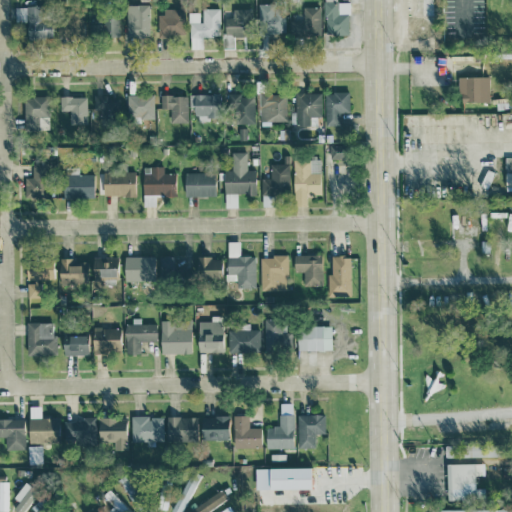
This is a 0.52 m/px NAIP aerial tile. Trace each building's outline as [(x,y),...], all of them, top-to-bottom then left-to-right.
[(323,0),(324,34),(348,34),(348,1),(336,1),(336,0),(323,0)] [(257,4),(258,36),(285,35),(284,3),(257,4)] [(148,4),(126,4),(127,37),(149,37),(148,4)] [(15,6),(14,21),(27,21),(26,37),(51,37),(52,19),(41,19),(41,6),(15,6)] [(319,6),(302,6),(302,21),(291,21),(290,35),(319,35),(319,6)] [(189,48),(203,48),(202,36),(220,36),(219,7),(200,8),(200,11),(188,12),(189,48)] [(223,18),(224,35),(251,35),(250,8),(232,8),(232,17),(223,18)] [(158,35),(184,35),(184,9),(157,10),(158,35)] [(83,38),(84,12),(62,11),(62,38),(83,38)] [(89,22),(90,35),(121,34),(121,14),(97,14),(97,22),(89,22)] [(458,76),(458,101),(489,100),(488,75),(458,76)] [(349,112),(348,91),(324,92),(325,125),(340,125),(339,112),(349,112)] [(320,92),(294,92),(295,125),(316,125),(316,116),(321,116),(320,92)] [(153,117),(154,94),(127,93),(126,117),(153,117)] [(188,93),(188,106),(195,106),(195,119),(217,119),(217,93),(188,93)] [(286,121),(286,93),(259,93),(260,126),(271,125),(271,121),(286,121)] [(93,115),(119,115),(119,97),(109,98),(109,94),(93,94),(93,115)] [(187,122),(187,94),(160,94),(160,108),(169,108),(170,122),(187,122)] [(228,108),(235,107),(235,123),(254,122),(253,94),(227,94),(228,108)] [(24,129),(48,129),(48,96),(23,96),(24,129)] [(86,96),(60,96),(60,110),(70,110),(70,121),(85,122),(86,96)] [(329,158),(343,159),(343,144),(329,144),(329,158)] [(255,193),(255,169),(247,170),(246,151),(231,152),(232,169),(223,170),(223,193),(255,193)] [(24,196),(47,197),(48,162),(32,162),(32,177),(25,177),(24,196)] [(261,177),(262,205),(273,205),(273,193),(289,192),(289,163),(270,163),(270,177),(261,177)] [(176,195),(175,172),(163,172),(163,166),(143,166),(143,205),(156,205),(156,195),(176,195)] [(78,173),(78,167),(64,167),(63,197),(93,198),(93,174),(78,173)] [(135,171),(103,171),(102,194),(135,195),(135,171)] [(184,172),(185,195),(215,194),(214,172),(184,172)] [(237,193),(225,193),(225,207),(237,207),(237,193)] [(237,280),(237,286),(255,287),(255,255),(240,255),(240,241),(228,240),(227,280),(237,280)] [(303,285),(322,284),(321,254),(293,254),(294,271),(303,271),(303,285)] [(124,256),(124,280),(154,280),(154,255),(124,256)] [(180,277),(179,267),(174,268),(174,255),(158,256),(159,278),(180,277)] [(287,289),(286,255),(260,255),(261,290),(287,289)] [(350,255),(331,256),(331,273),(327,273),(328,295),(351,294),(350,255)] [(117,256),(92,256),(91,276),(116,277),(117,256)] [(197,277),(221,278),(222,257),(197,256),(197,277)] [(87,260),(59,258),(58,281),(86,282),(87,260)] [(25,260),(25,280),(53,279),(52,259),(25,260)] [(26,296),(39,297),(39,283),(27,282),(26,296)] [(289,350),(289,318),(264,318),(264,349),(289,350)] [(223,351),(222,320),(197,321),(198,352),(223,351)] [(26,355),(56,355),(55,334),(52,334),(51,321),(26,322),(26,355)] [(156,341),(156,324),(125,323),(124,353),(139,353),(140,340),(156,341)] [(190,353),(191,324),(160,323),(159,352),(190,353)] [(331,326),(297,325),(297,349),(330,350),(331,326)] [(119,352),(120,327),(92,327),(91,352),(119,352)] [(228,330),(229,352),(260,351),(260,329),(228,330)] [(87,354),(86,335),(62,336),(62,355),(87,354)] [(58,417),(40,417),(40,405),(28,406),(28,443),(59,442),(58,417)] [(266,448),(293,447),(293,413),(278,414),(279,426),(266,426),(266,448)] [(297,414),(298,447),(315,447),(314,433),(325,433),(324,413),(297,414)] [(261,446),(261,426),(248,427),(248,414),(233,415),(233,447),(261,446)] [(163,416),(148,417),(148,415),(131,415),(132,441),(146,441),(146,444),(164,443),(163,416)] [(166,441),(197,441),(197,416),(167,415),(166,441)] [(229,416),(201,415),(200,438),(228,439),(229,416)] [(97,418),(98,441),(113,440),(114,450),(127,449),(125,416),(97,418)] [(24,418),(0,418),(0,436),(5,436),(5,449),(24,449),(24,418)] [(62,419),(63,445),(96,444),(95,418),(62,419)] [(41,463),(41,445),(27,446),(28,463),(41,463)] [(474,462),(446,463),(447,497),(474,497),(474,462)] [(310,467),(269,467),(269,489),(310,488),(310,467)] [(176,511),(180,511),(200,475),(191,471),(171,509),(176,511)] [(0,510),(7,511),(8,481),(0,480),(0,510)] [(18,501),(13,508),(18,511),(21,511),(37,490),(24,481),(13,497),(18,501)] [(205,511),(228,498),(222,489),(189,510),(190,511),(205,511)]
